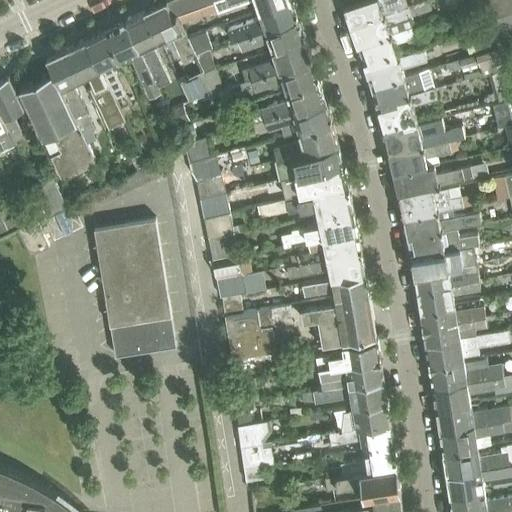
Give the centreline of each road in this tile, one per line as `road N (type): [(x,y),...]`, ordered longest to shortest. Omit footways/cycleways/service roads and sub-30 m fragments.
road 1 (residential): [(320,0),(370,163),(430,511)]
road 2 (residential): [(242,511),(181,150)]
